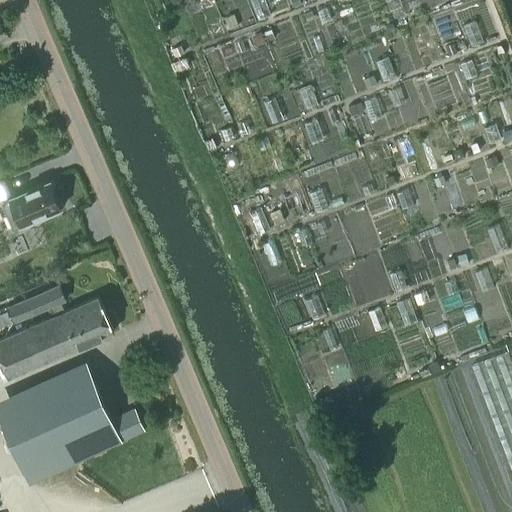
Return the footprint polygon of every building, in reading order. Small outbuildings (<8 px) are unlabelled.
[(0,199),(2,199),(14,227),(61,207),(50,179),(11,195),(4,178),(0,179),(0,199)] [(54,314),(64,309),(61,301),(67,298),(60,283),(8,305),(14,320),(50,305),(54,314)] [(64,309),(54,314),(0,337),(0,353),(9,375),(114,330),(99,295),(64,309)] [(511,470),(511,361),(507,349),(471,362),(511,470)] [(145,429),(135,406),(112,417),(92,373),(1,413),(30,479),(145,429)]
